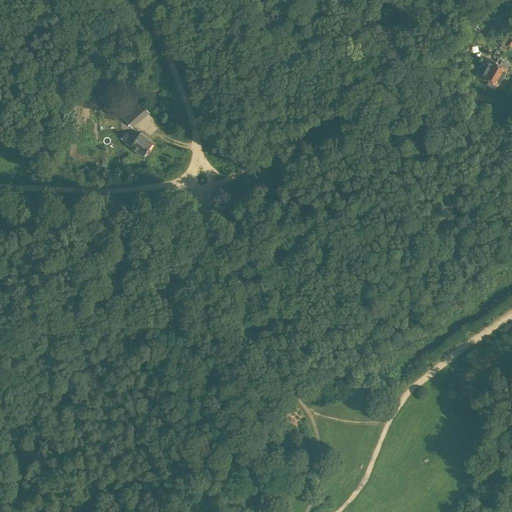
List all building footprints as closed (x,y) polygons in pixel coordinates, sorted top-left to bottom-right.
[(483,20),(488,7),(483,5),(482,5),(482,6),(477,18),(483,20)] [(511,30),(502,25),(499,31),(510,37),(511,33),(511,30)] [(477,73),(489,80),(490,81),(499,64),(491,60),(486,67),(482,64),(477,73)] [(490,81),(489,80),(487,84),(494,88),(497,85),(507,69),(499,64),(490,81)] [(131,126),(144,114),(135,105),(123,117),(131,126)] [(131,135),(125,143),(143,156),(153,142),(140,132),(136,138),(131,135)]
